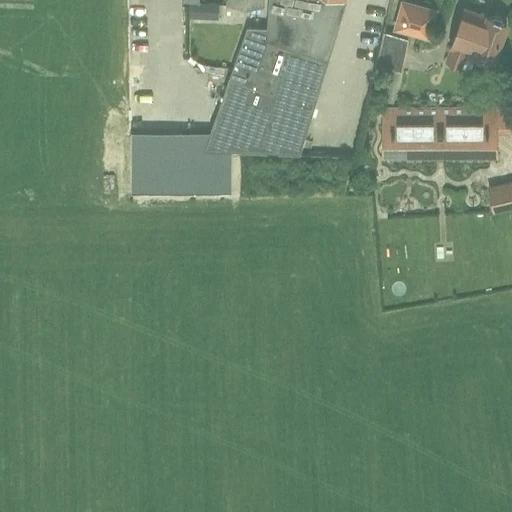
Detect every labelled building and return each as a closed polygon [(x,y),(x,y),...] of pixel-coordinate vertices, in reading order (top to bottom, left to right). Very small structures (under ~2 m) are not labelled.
[(267,0),(267,28),(247,27),(203,150),(299,155),(346,0),(267,0)] [(397,28),(417,33),(432,38),(440,12),(425,8),(404,2),(397,28)] [(213,19),(212,7),(194,9),(195,21),(213,19)] [(493,62),(507,23),(506,23),(502,17),(497,15),(493,18),(489,16),(489,18),(466,10),(453,47),(454,47),(449,62),(463,67),(469,52),(493,62)] [(377,67),(387,69),(382,100),(394,103),(399,72),(401,72),(408,40),(384,34),(377,67)] [(410,108),(383,108),(383,164),(411,163),(410,108)] [(410,108),(411,163),(438,163),(438,108),(410,108)] [(438,108),(438,163),(465,163),(465,108),(438,108)] [(465,108),(465,163),(496,163),(496,108),(465,108)] [(181,189),(182,177),(166,176),(165,189),(181,189)]
